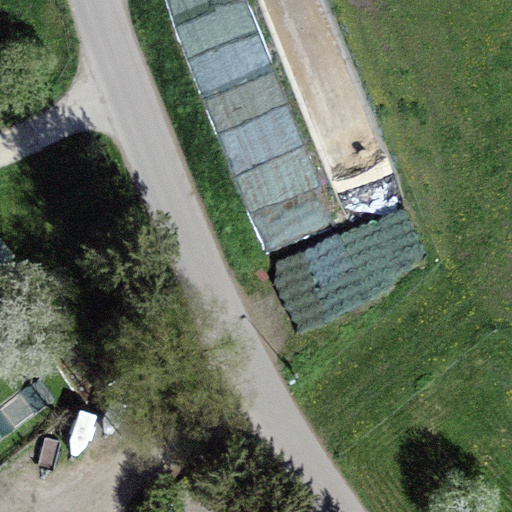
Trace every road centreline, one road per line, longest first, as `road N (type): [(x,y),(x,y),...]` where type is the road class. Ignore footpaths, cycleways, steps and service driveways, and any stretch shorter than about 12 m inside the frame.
road 1 (unclassified): [(339,511),(240,367),(95,0)]
road 2 (track): [(75,511),(240,367)]
